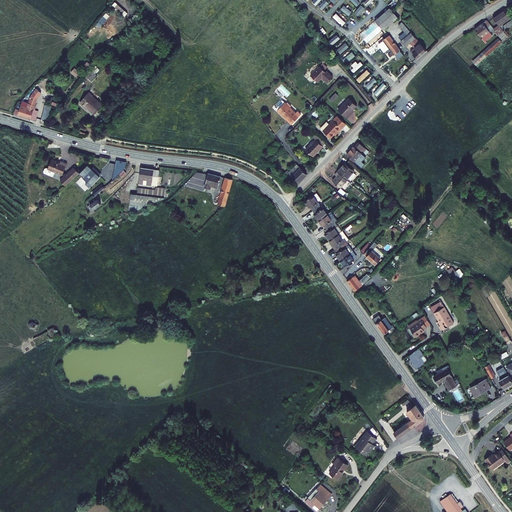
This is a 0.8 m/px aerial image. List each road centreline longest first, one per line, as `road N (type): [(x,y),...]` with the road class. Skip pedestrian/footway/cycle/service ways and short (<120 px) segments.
road 1 (unclassified): [(508,0),(433,52),(282,204)]
road 2 (tertiary): [(282,204),(226,167),(117,152),(0,118)]
road 3 (tertiary): [(440,426),(282,204)]
